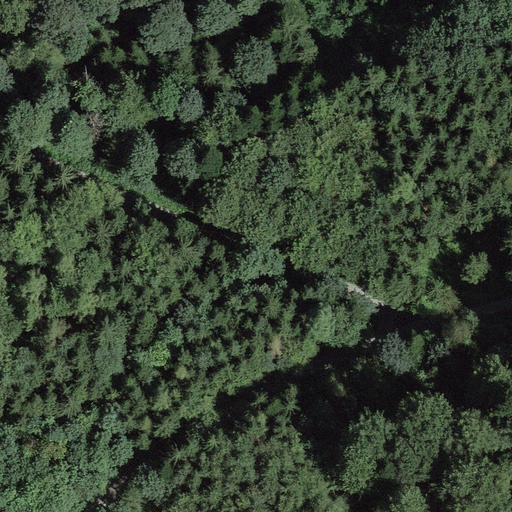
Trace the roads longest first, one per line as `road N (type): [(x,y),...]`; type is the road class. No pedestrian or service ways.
road 1 (track): [(511,295),(420,316),(317,359),(169,446),(91,511)]
road 2 (track): [(420,316),(0,153)]
